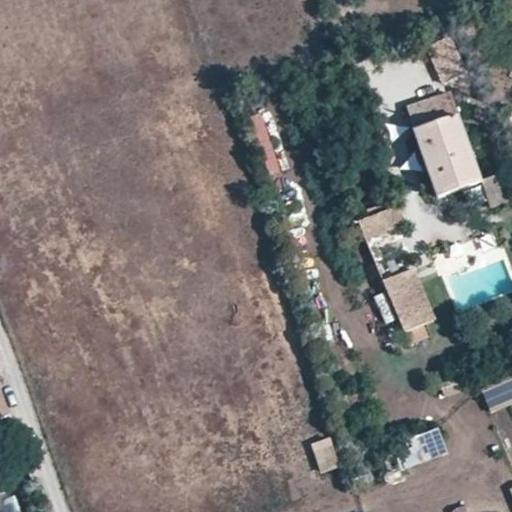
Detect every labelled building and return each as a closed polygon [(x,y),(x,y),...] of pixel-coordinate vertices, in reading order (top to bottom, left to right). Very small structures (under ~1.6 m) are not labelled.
[(408,108),(440,197),(481,182),(449,93),(425,101),(408,108)] [(482,181),(490,207),(507,202),(499,176),(482,181)] [(358,222),(364,240),(390,230),(384,213),(358,222)] [(417,267),(385,279),(406,338),(438,327),(417,267)] [(511,378),(481,391),(490,413),(511,403),(511,378)] [(0,420),(11,417),(0,386),(0,420)] [(446,451),(437,428),(407,439),(411,449),(400,452),(405,466),(446,451)] [(329,436),(310,443),(320,473),(339,466),(329,436)]
